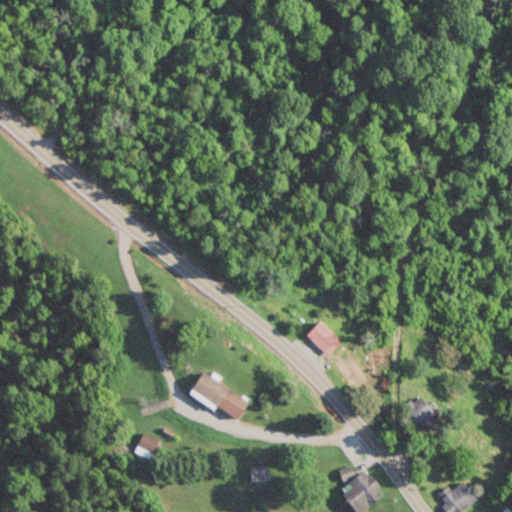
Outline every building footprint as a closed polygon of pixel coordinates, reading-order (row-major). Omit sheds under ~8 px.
[(327,354),(341,340),(319,320),(305,333),(327,354)] [(236,420),(248,400),(202,371),(190,391),(236,420)] [(408,402),(405,422),(429,426),(432,402),(415,400),(414,403),(408,402)] [(134,452),(150,458),(157,437),(140,432),(134,452)] [(250,466),(250,480),(266,480),(266,466),(250,466)] [(352,475),(349,466),(339,469),(341,478),(352,475)] [(365,511),(382,487),(357,470),(340,496),(362,511),(365,511)] [(437,496),(451,511),(461,511),(477,499),(460,481),(450,490),(447,487),(437,496)]
